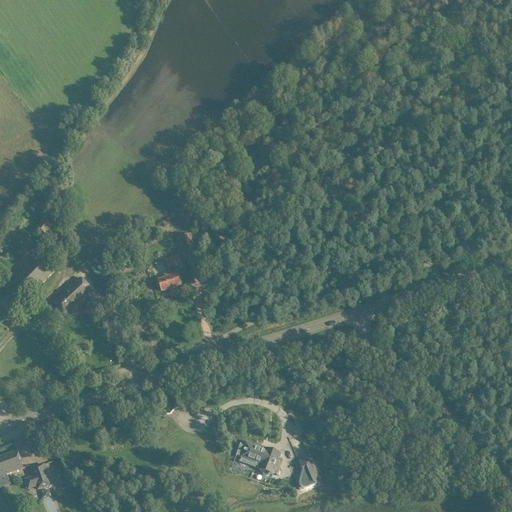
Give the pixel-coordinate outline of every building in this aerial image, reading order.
[(46,235),(57,221),(48,214),(37,228),(46,235)] [(190,235),(179,239),(184,253),(195,249),(190,235)] [(0,295),(0,303),(5,308),(12,315),(56,270),(48,263),(39,254),(38,253),(24,267),(26,269),(0,295)] [(182,267),(179,257),(178,255),(172,257),(172,258),(166,260),(170,274),(165,276),(165,278),(158,281),(162,292),(182,285),(176,269),(182,267)] [(93,259),(87,261),(91,267),(99,262),(100,261),(97,257),(93,259)] [(97,286),(108,298),(118,288),(107,276),(97,286)] [(92,290),(88,286),(81,278),(54,304),(65,316),(92,290)] [(49,330),(39,337),(41,340),(51,333),(49,330)] [(75,359),(70,352),(63,357),(68,364),(75,359)] [(249,444),(249,445),(246,444),(241,458),(242,458),(240,463),(260,470),(261,470),(261,472),(261,473),(262,474),(263,476),(264,476),(265,477),(267,477),(268,477),(269,476),(270,475),(271,474),(273,474),(277,463),(280,454),(267,449),(266,451),(252,445),(249,444)] [(0,457),(0,476),(24,468),(17,451),(0,457)] [(299,463),(289,467),(300,490),(302,489),(304,489),(305,490),(306,489),(307,489),(316,485),(316,484),(321,481),(311,458),(299,463)] [(33,476),(24,480),(28,491),(37,487),(38,490),(51,485),(44,465),(31,470),(33,476)]
